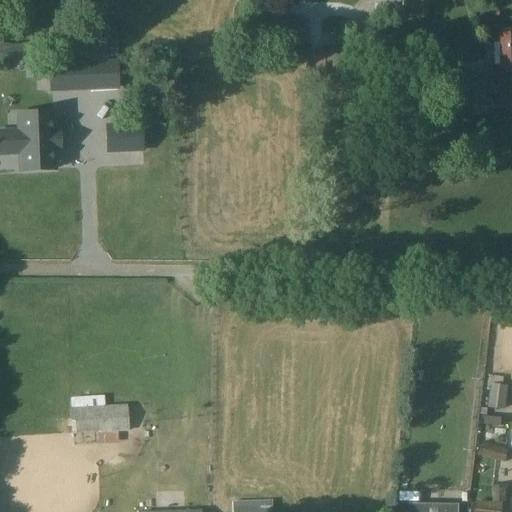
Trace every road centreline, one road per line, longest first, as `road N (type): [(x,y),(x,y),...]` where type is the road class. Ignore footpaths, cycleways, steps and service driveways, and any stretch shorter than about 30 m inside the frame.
road 1 (residential): [(511,277),(0,270)]
road 2 (unknown): [(89,270),(70,114)]
